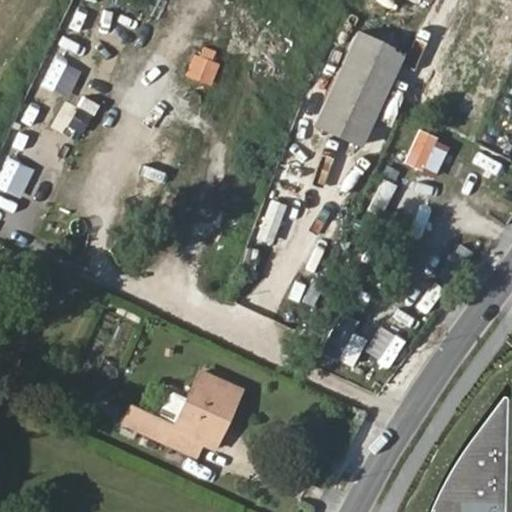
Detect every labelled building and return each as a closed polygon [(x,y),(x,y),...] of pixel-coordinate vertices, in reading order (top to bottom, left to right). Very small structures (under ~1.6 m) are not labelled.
[(396,56),(350,35),(309,129),(356,150),(396,56)] [(86,133),(96,115),(70,100),(60,119),(86,133)] [(8,165),(34,171),(40,144),(13,139),(8,165)] [(252,240),(267,245),(282,206),(266,200),(252,240)] [(237,275),(250,277),(255,251),(242,248),(237,275)] [(236,390),(198,371),(170,425),(133,408),(124,425),(193,458),(201,442),(210,446),(236,390)] [(511,511),(511,507),(511,405),(506,411),(486,437),(467,464),(451,494),(442,511),(511,511)]
